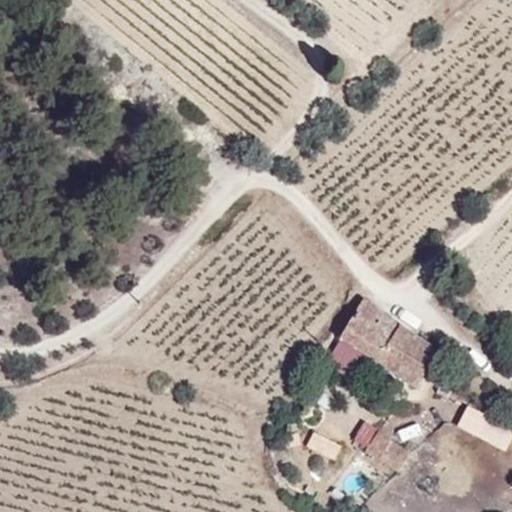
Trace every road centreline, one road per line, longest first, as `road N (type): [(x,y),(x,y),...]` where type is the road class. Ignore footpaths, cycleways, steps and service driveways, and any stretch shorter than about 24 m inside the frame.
road 1 (track): [(0,365),(100,322),(320,105),(314,48),(248,0)]
road 2 (track): [(259,171),(344,251),(366,286),(459,345)]
